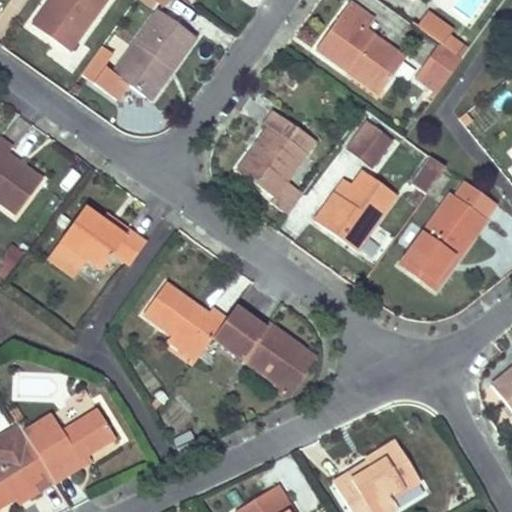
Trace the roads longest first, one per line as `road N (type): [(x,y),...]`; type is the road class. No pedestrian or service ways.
road 1 (residential): [(419,381),(156,167)]
road 2 (residential): [(127,511),(419,381)]
road 3 (residential): [(156,167),(279,0)]
road 4 (residential): [(156,167),(0,70)]
road 5 (residential): [(419,381),(447,395),(511,505)]
